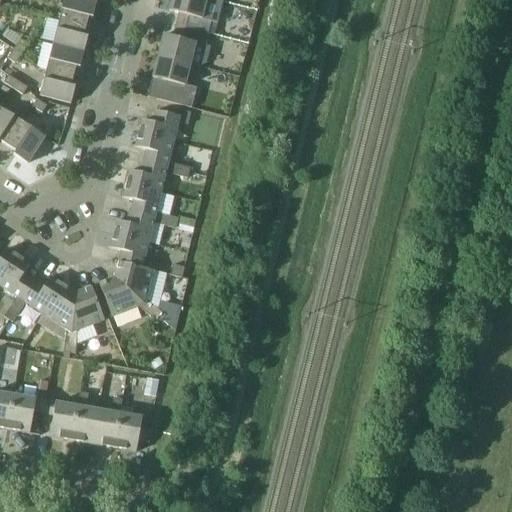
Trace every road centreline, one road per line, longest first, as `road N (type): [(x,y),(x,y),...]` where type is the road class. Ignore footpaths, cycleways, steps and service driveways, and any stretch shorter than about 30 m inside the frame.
road 1 (unknown): [(331,511),(381,315),(511,76)]
road 2 (residential): [(0,199),(47,211),(78,198),(97,167),(137,0)]
road 3 (residential): [(139,476),(0,463)]
